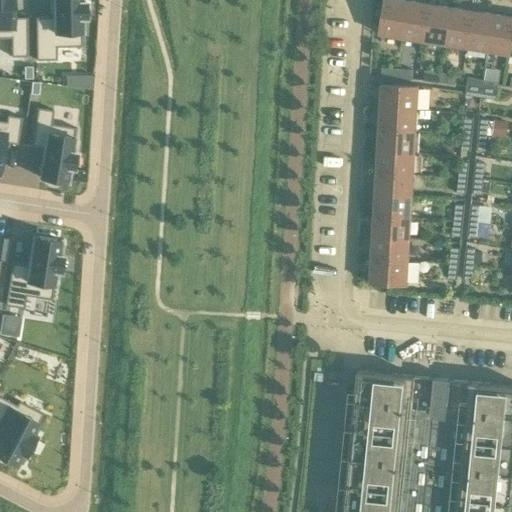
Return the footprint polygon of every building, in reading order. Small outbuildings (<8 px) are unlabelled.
[(0,0),(0,37),(11,38),(11,56),(27,56),(26,17),(13,17),(12,0),(0,0)] [(53,0),(54,17),(35,17),(36,60),(56,60),(56,47),(82,46),(81,17),(85,17),(85,2),(81,2),(80,0),(53,0)] [(511,16),(404,0),(385,0),(380,33),(379,32),(378,34),(511,54),(511,16)] [(397,78),(398,69),(382,68),(381,77),(397,78)] [(398,69),(397,78),(413,79),(413,70),(398,69)] [(439,82),(440,73),(425,71),(424,80),(439,82)] [(440,73),(439,82),(455,85),(456,76),(440,73)] [(483,80),(468,77),(466,86),(482,88),(483,80)] [(483,80),(482,88),(498,91),(499,82),(483,80)] [(32,82),(30,94),(38,95),(40,82),(32,82)] [(381,83),(380,106),(417,108),(418,86),(417,85),(417,87),(383,85),(383,83),(381,83)] [(482,88),(466,86),(465,95),(481,97),(482,88)] [(482,88),(481,97),(496,100),(498,91),(482,88)] [(380,106),(379,128),(416,130),(417,108),(380,106)] [(37,107),(31,146),(44,148),(43,154),(43,156),(43,157),(40,177),(44,178),(62,181),(66,182),(69,167),(73,167),(75,152),(71,152),(75,128),(51,124),(53,110),(37,107)] [(0,120),(0,165),(1,160),(2,153),(3,152),(2,152),(4,142),(17,144),(21,117),(7,115),(6,121),(0,120)] [(465,118),(463,134),(472,135),(474,119),(465,118)] [(480,119),(478,134),(487,135),(488,120),(480,119)] [(507,121),(493,119),(491,135),(505,137),(507,121)] [(379,128),(378,150),(415,152),(416,130),(379,128)] [(472,135),(463,134),(461,150),(470,151),(472,135)] [(487,135),(478,134),(476,150),(485,151),(487,135)] [(415,152),(378,150),(376,172),(413,174),(415,152)] [(459,177),(468,178),(469,162),(460,161),(459,177)] [(474,178),(482,178),(484,163),(475,162),(474,178)] [(413,174),(376,172),(375,194),(412,196),(413,174)] [(468,178),(459,177),(457,193),(466,194),(468,178)] [(482,178),(474,178),(472,193),(481,194),(482,178)] [(412,196),(375,194),(374,216),(411,218),(412,196)] [(454,220),(463,221),(465,205),(456,204),(454,220)] [(471,205),(469,221),(478,222),(480,206),(471,205)] [(411,218),(374,216),(372,238),(410,240),(411,218)] [(463,221),(454,220),(452,236),(461,237),(463,221)] [(478,222),(469,221),(467,236),(476,237),(478,222)] [(11,263),(5,305),(23,308),(26,295),(51,299),(56,270),(60,271),(61,263),(62,256),(58,255),(60,240),(56,240),(56,239),(38,237),(33,236),(30,258),(29,259),(30,259),(29,265),(11,263)] [(372,238),(371,260),(408,262),(410,240),(372,238)] [(450,263),(459,264),(460,248),(451,247),(450,263)] [(466,248),(465,264),(474,265),(475,249),(466,248)] [(408,262),(371,260),(370,283),(371,283),(371,281),(406,283),(406,285),(407,285),(408,262)] [(459,264),(450,263),(448,279),(457,280),(459,264)] [(474,265),(465,264),(463,279),(472,280),(474,265)] [(3,316),(0,336),(19,339),(23,319),(3,316)] [(325,368),(317,367),(316,376),(324,377),(325,368)] [(511,511),(511,386),(469,382),(415,377),(415,376),(357,371),(343,511),(511,511)] [(0,396),(0,459),(10,465),(12,462),(15,464),(21,453),(25,455),(36,435),(32,433),(42,413),(18,401),(16,405),(0,396)]
